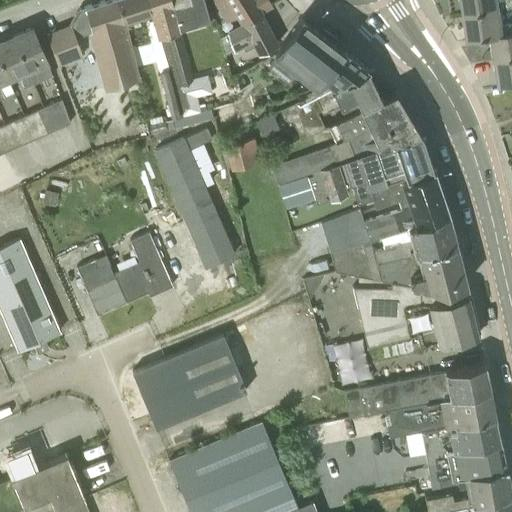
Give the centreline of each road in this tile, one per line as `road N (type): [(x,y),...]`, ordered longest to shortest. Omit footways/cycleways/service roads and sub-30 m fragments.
road 1 (tertiary): [(511,298),(466,135),(437,78),(377,0)]
road 2 (residential): [(146,511),(86,367)]
